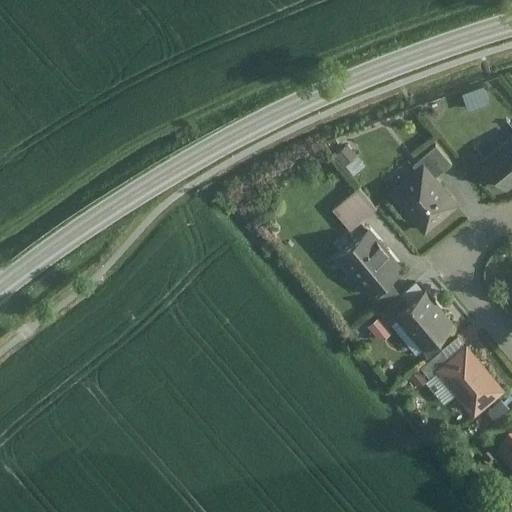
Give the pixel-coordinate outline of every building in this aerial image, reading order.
[(489,83),(467,91),(473,108),(495,101),(489,83)] [(503,192),(511,184),(511,136),(479,165),(503,192)] [(448,163),(433,145),(408,165),(414,172),(425,162),(434,173),(448,163)] [(434,173),(425,162),(414,172),(391,190),(425,233),(460,206),(434,173)] [(373,213),(356,190),(328,212),(345,234),(373,213)] [(400,268),(367,228),(334,256),(367,296),(400,268)] [(511,276),(502,285),(511,297),(511,276)] [(449,331),(418,293),(397,310),(388,318),(420,355),(449,331)] [(397,310),(388,300),(365,319),(374,330),(388,318),(397,310)] [(501,394),(464,348),(446,360),(433,373),(470,419),(501,394)] [(446,360),(435,349),(407,376),(417,387),(433,373),(446,360)] [(511,454),(511,434),(487,456),(497,467),(511,454)] [(511,454),(497,467),(509,480),(511,477),(511,454)]
